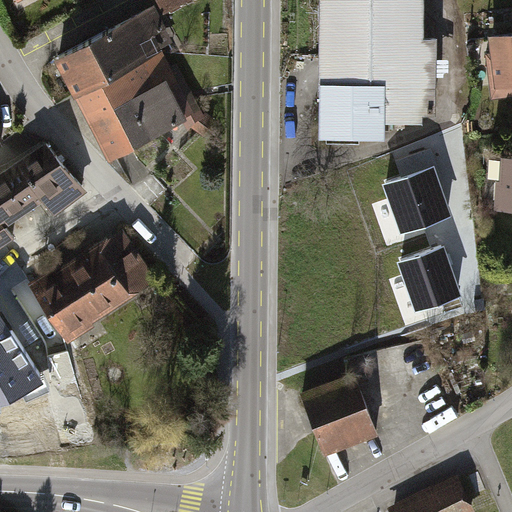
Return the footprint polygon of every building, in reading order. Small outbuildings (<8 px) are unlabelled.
[(204,0),(165,0),(175,16),(204,0)] [(424,0),(310,0),(310,134),(385,134),(385,114),(436,115),(436,27),(425,27),(424,0)] [(59,62),(76,94),(159,51),(171,44),(154,12),(59,62)] [(511,33),(490,35),(495,98),(511,97),(511,33)] [(170,72),(159,51),(76,94),(110,160),(199,114),(176,69),(170,72)] [(0,146),(15,140),(0,107),(0,146)] [(0,244),(13,236),(3,222),(43,194),(52,208),(83,186),(50,145),(0,179),(0,244)] [(511,159),(499,158),(496,212),(511,213),(511,159)] [(433,164),(384,181),(401,230),(450,213),(433,164)] [(39,288),(69,332),(152,275),(122,231),(39,288)] [(446,242),(397,259),(415,308),(463,291),(446,242)] [(0,395),(46,375),(0,306),(0,395)] [(304,391),(325,450),(377,431),(355,372),(304,391)] [(477,511),(458,473),(388,507),(391,511),(477,511)]
